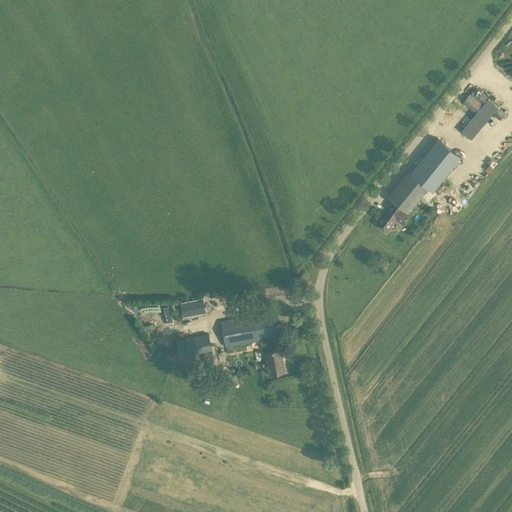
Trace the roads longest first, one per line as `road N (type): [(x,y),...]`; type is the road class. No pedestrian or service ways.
road 1 (unclassified): [(511,14),(323,261)]
road 2 (unclassified): [(361,511),(314,306),(323,261)]
